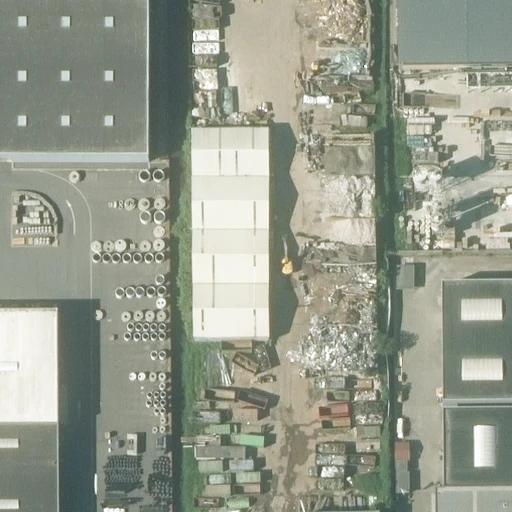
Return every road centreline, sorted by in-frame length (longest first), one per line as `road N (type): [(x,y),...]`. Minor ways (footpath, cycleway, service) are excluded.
road 1 (unknown): [(0,415),(49,411),(79,424),(89,453),(89,511)]
road 2 (unknown): [(289,0),(291,167)]
